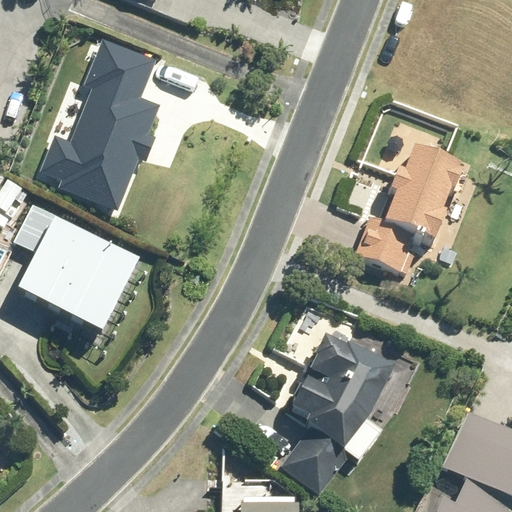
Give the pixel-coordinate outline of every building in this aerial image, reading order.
[(148,141),(160,112),(140,104),(156,65),(103,44),(84,92),(92,95),(70,148),(54,142),(39,178),(61,187),(57,195),(117,219),(138,166),(144,168),(154,143),(148,141)] [(458,176),(460,171),(407,150),(397,173),(392,171),(385,192),(390,195),(379,223),(367,218),(352,258),(397,275),(397,274),(404,276),(419,240),(428,244),(440,216),(435,214),(445,191),(457,196),(464,178),(458,176)] [(0,178),(0,213),(7,218),(23,194),(0,178)] [(57,218),(20,290),(106,332),(142,259),(57,218)] [(340,348),(320,338),(309,356),(313,357),(306,371),(302,368),(293,386),(297,388),(286,410),(303,419),(300,425),(308,431),(278,470),(316,499),(347,459),(355,464),(379,433),(362,421),(388,370),(342,346),(340,348)] [(510,511),(511,508),(511,435),(464,415),(438,470),(461,482),(450,507),(436,501),(431,511),(510,511)]
